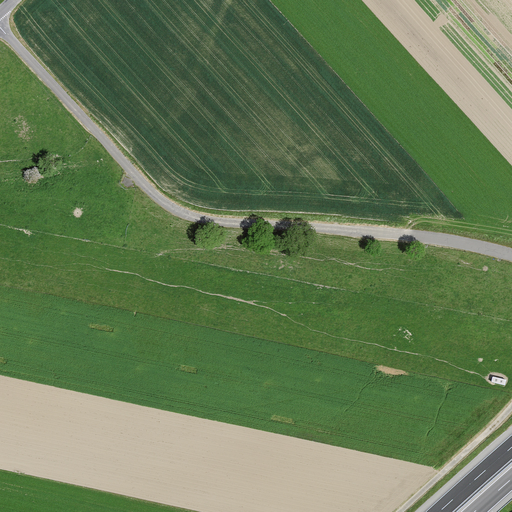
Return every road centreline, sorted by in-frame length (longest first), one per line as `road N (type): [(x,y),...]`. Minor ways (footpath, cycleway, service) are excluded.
road 1 (unclassified): [(0,27),(147,188),(180,211),(511,254)]
road 2 (track): [(511,406),(398,511)]
